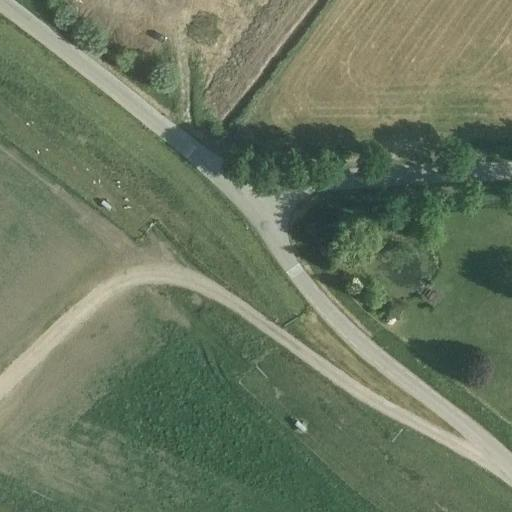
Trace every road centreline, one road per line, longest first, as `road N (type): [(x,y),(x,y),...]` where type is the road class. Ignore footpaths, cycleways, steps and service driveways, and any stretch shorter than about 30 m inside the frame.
road 1 (tertiary): [(511,468),(330,315),(237,190)]
road 2 (track): [(319,366),(209,287),(151,272),(107,287),(0,386)]
road 3 (tertiary): [(237,190),(0,3)]
road 4 (tertiary): [(511,173),(237,190)]
road 5 (track): [(511,476),(319,366)]
